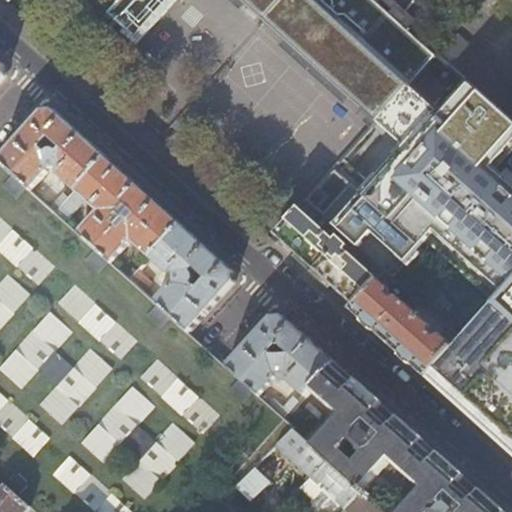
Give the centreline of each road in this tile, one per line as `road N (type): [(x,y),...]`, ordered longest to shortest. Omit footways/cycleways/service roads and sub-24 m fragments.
road 1 (residential): [(511,490),(271,273)]
road 2 (residential): [(271,273),(40,65)]
